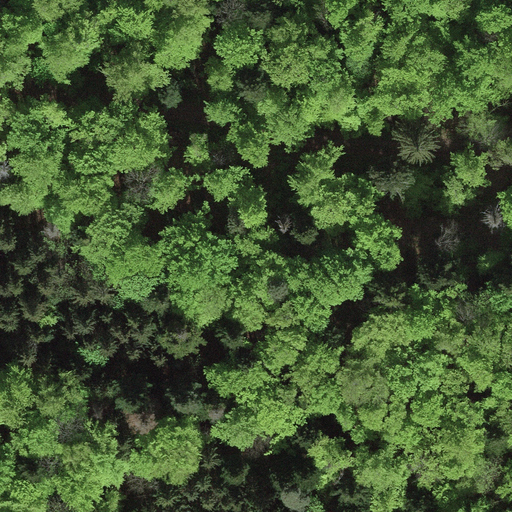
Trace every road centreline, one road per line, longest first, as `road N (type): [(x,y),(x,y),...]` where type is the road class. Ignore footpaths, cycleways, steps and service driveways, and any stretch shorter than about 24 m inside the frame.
road 1 (track): [(0,79),(297,137),(404,146),(511,141)]
road 2 (track): [(0,350),(70,397),(118,456),(111,499),(94,511)]
